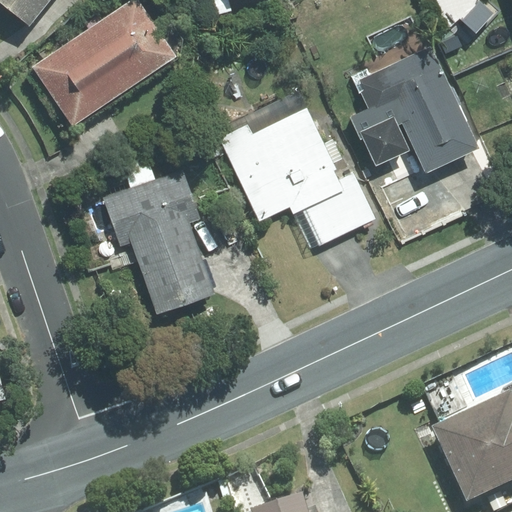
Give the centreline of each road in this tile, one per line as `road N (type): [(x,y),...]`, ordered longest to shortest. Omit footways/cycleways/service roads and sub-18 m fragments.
road 1 (tertiary): [(90,459),(511,268)]
road 2 (residential): [(0,193),(90,459)]
